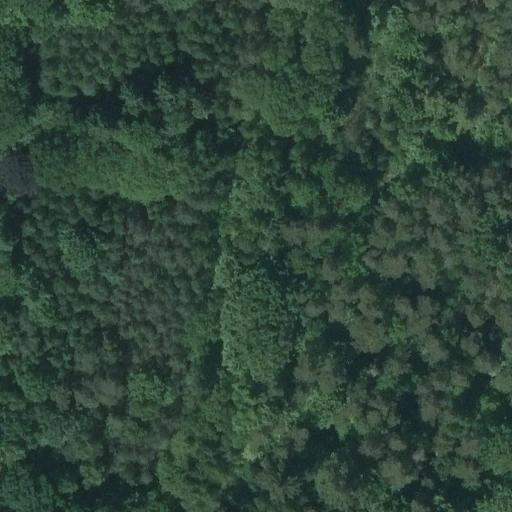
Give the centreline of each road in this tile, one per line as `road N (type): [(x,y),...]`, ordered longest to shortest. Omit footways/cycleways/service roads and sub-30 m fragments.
road 1 (track): [(327,0),(206,438),(194,511)]
road 2 (track): [(511,394),(405,469),(320,511)]
road 3 (track): [(0,159),(9,0)]
